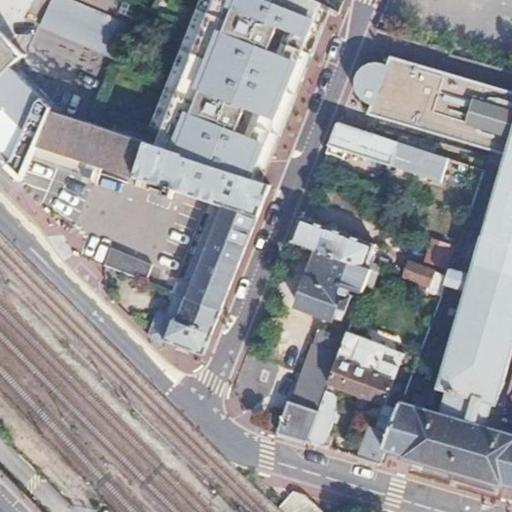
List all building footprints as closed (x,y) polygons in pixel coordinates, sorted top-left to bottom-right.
[(58,0),(51,0),(39,30),(114,62),(128,30),(58,0)] [(202,33),(156,146),(262,184),(329,9),(311,0),(215,0),(211,10),(239,21),(235,29),(248,35),(242,49),(202,33)] [(211,10),(202,33),(242,49),(248,35),(235,29),(239,21),(211,10)] [(0,31),(0,79),(11,68),(24,55),(0,31)] [(369,118),(511,158),(511,156),(511,95),(391,62),(388,71),(372,111),(369,118)] [(368,110),(372,111),(388,71),(385,69),(377,67),(370,68),(364,72),(358,77),(355,84),(355,92),(358,99),(361,107),(368,110)] [(11,68),(0,79),(0,160),(21,182),(39,140),(51,112),(52,109),(11,68)] [(51,112),(39,140),(137,172),(134,177),(224,207),(187,298),(222,312),(271,187),(262,184),(156,146),(87,124),(51,112)] [(338,126),(327,155),(345,161),(347,154),(392,167),(399,146),(338,126)] [(399,146),(392,167),(442,183),(449,161),(443,159),(399,146)] [(400,406),(384,450),(404,457),(403,459),(450,473),(503,488),(504,485),(511,487),(511,437),(483,429),(491,404),(496,405),(511,353),(511,181),(505,179),(478,263),(457,257),(450,277),(447,285),(469,293),(440,389),(448,391),(440,417),(400,406)] [(301,220),(291,245),(320,255),(372,273),(375,264),(371,262),(376,246),(301,220)] [(73,254),(70,259),(107,295),(116,270),(78,256),(73,254)] [(320,255),(301,309),(345,324),(353,300),(350,299),(353,289),(364,293),(372,273),(320,255)] [(142,262),(138,273),(146,276),(150,266),(142,262)] [(412,265),(407,278),(432,287),(430,293),(443,297),(447,285),(450,277),(412,265)] [(138,273),(136,278),(156,286),(162,270),(150,266),(146,276),(138,273)] [(175,293),(167,314),(179,319),(187,298),(175,293)] [(159,311),(149,336),(161,348),(165,339),(205,354),(222,312),(187,298),(179,319),(167,314),(159,311)] [(321,330),(305,377),(330,386),(347,339),(321,330)] [(347,339),(330,386),(385,406),(372,427),(366,425),(356,457),(380,464),(383,454),(384,450),(400,406),(408,386),(394,381),(405,355),(349,335),(347,339)] [(265,369),(258,384),(280,394),(287,378),(265,369)] [(288,403),(277,434),(308,443),(327,393),(330,386),(305,377),(294,405),(288,403)] [(327,393),(308,443),(324,448),(336,417),(334,396),(327,393)] [(323,511),(297,487),(279,507),(284,511),(323,511)]
